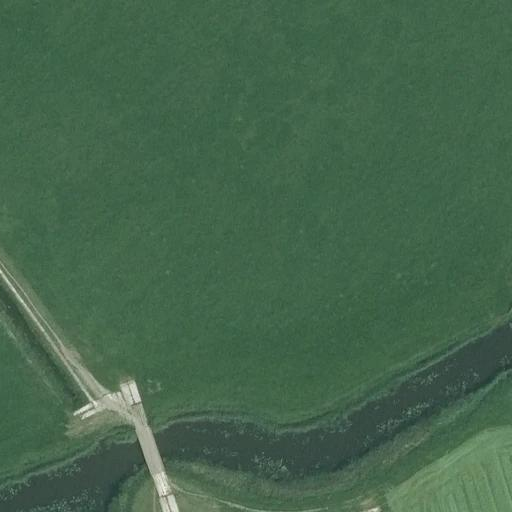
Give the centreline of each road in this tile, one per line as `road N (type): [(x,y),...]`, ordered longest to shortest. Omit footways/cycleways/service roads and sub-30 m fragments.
road 1 (track): [(161,481),(235,500),(353,511)]
road 2 (track): [(0,267),(107,422)]
road 3 (track): [(170,511),(137,420),(53,438)]
